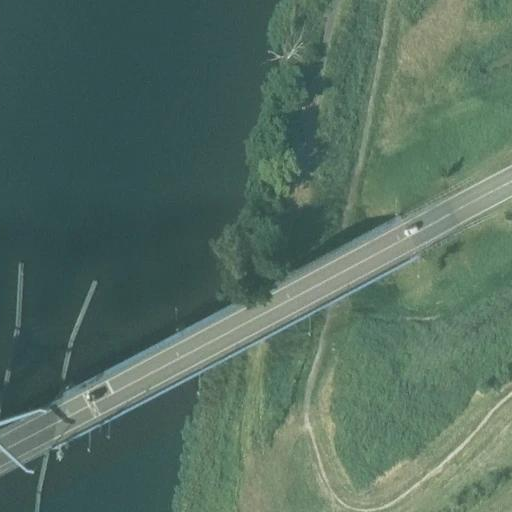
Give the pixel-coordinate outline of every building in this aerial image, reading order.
[(230,132),(208,127),(193,197),(215,202),(215,201),(230,132)] [(296,223),(274,218),(271,234),(289,237),(293,238),(296,223)] [(291,273),(284,277),(285,279),(302,312),(303,314),(311,310),(309,308),(292,276),(291,273)] [(181,329),(173,334),(175,337),(192,369),(193,373),(202,368),(200,365),(183,333),(181,329)] [(48,445),(46,450),(48,450),(57,445),(59,439),(67,402),(68,401),(82,427),(84,430),(92,426),(90,422),(73,390),(72,387),(59,393),(58,398),(48,445)]
